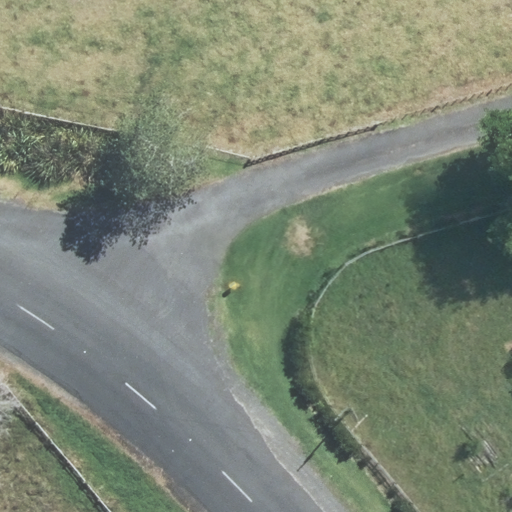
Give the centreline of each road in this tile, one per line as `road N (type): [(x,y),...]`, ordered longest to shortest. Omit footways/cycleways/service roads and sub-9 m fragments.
road 1 (unknown): [(93,360),(511,140)]
road 2 (tertiary): [(0,297),(147,401),(258,511)]
